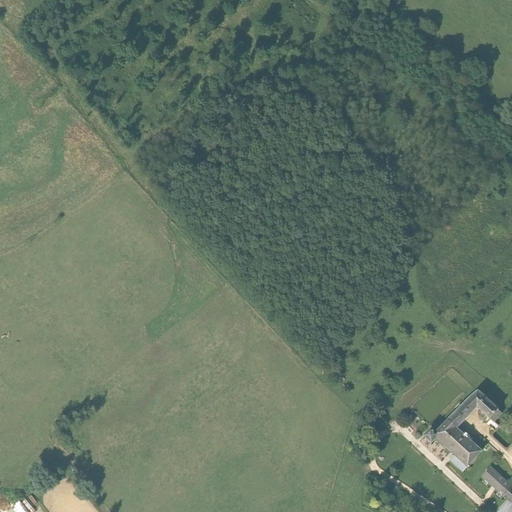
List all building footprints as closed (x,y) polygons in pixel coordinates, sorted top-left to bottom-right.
[(447,420),(461,433),(465,429),(461,425),(477,409),(494,423),(501,414),(477,389),(447,420)] [(461,433),(447,420),(435,433),(430,428),(422,437),(431,445),(436,440),(453,456),(449,461),(462,473),(482,452),(461,433)] [(511,487),(507,482),(490,467),(481,478),(503,498),(511,488),(511,487)] [(511,488),(503,498),(511,506),(511,488)] [(32,497),(24,503),(30,511),(32,511),(39,507),(32,497)]
